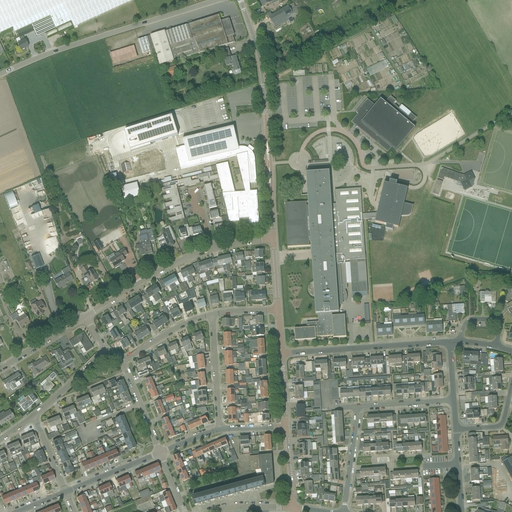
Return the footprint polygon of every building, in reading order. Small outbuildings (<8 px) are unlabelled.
[(36,37),(47,33),(55,29),(71,22),(74,28),(132,1),(131,0),(0,0),(0,33),(12,28),(14,33),(16,32),(19,38),(21,42),(17,44),(21,51),(28,47),(25,41),(23,37),(34,32),(36,37)] [(270,13),(268,14),(267,14),(275,28),(282,25),(281,23),(284,21),(285,23),(288,21),(288,19),(291,17),(292,19),(299,15),(293,4),(272,16),(270,13)] [(138,40),(142,55),(155,51),(160,66),(235,42),(233,36),(234,35),(233,30),(232,31),(230,22),(226,20),(221,21),(219,16),(192,24),(192,21),(187,23),(188,26),(165,33),(165,32),(150,36),(151,37),(138,40)] [(113,64),(137,58),(134,46),(109,52),(113,64)] [(229,58),(227,50),(222,51),(225,59),(224,59),(226,67),(233,65),(235,71),(233,72),(235,76),(241,74),(240,70),(241,70),(236,56),(229,58)] [(370,76),(388,67),(385,60),(366,69),(370,76)] [(166,69),(168,77),(169,80),(170,80),(179,77),(176,66),(166,69)] [(390,96),(388,99),(385,103),(381,99),(375,106),(367,99),(356,113),(358,114),(351,122),(355,125),(354,126),(356,128),(357,127),(388,153),(391,148),(395,152),(415,128),(411,125),(414,121),(416,118),(411,113),(408,117),(399,109),(393,104),(396,101),(390,96)] [(408,117),(411,113),(402,105),(399,109),(408,117)] [(138,148),(178,136),(172,117),(124,132),(130,151),(131,150),(132,152),(138,150),(138,148)] [(234,129),(233,127),(183,139),(185,146),(175,149),(181,170),(237,156),(244,184),(257,183),(255,159),(255,158),(255,157),(254,156),(254,155),(254,154),(253,154),(253,153),(252,152),(251,151),(251,150),(250,150),(249,149),(248,149),(247,148),(246,148),(245,148),(244,147),(243,147),(242,147),(241,147),(240,147),(239,147),(239,148),(234,129)] [(148,173),(163,170),(159,150),(149,152),(152,167),(147,168),(148,173)] [(141,159),(143,166),(151,164),(149,157),(141,159)] [(308,161),(309,172),(316,172),(316,167),(323,166),(323,163),(329,163),(329,160),(308,161)] [(226,209),(229,220),(233,220),(233,219),(235,219),(235,220),(249,219),(249,225),(259,224),(257,191),(250,191),(250,190),(246,190),(246,192),(235,192),(228,163),(216,166),(203,169),(204,173),(217,170),(218,175),(219,180),(223,194),(223,198),(226,207),(226,209)] [(461,183),(464,191),(472,187),(475,179),(471,172),(463,175),(441,168),(438,178),(443,180),(444,178),(461,183)] [(307,328),(294,329),(295,341),(297,341),(297,340),(300,340),(301,340),(304,340),(307,340),(310,339),(310,340),(311,340),(311,339),(314,339),(316,339),(316,337),(333,336),(333,338),(346,337),(346,335),(345,318),(345,315),(332,316),(332,313),(339,313),(339,312),(339,310),(338,309),(339,309),(339,308),(338,308),(338,305),(341,305),(343,305),(342,300),(346,302),(346,299),(347,296),(346,293),(344,290),(347,288),(345,261),(349,260),(351,283),(352,293),(368,292),(367,282),(366,264),(366,263),(366,262),(365,255),(364,248),(364,247),(364,239),(364,238),(363,230),(363,223),(363,222),(363,221),(362,220),(362,215),(362,214),(362,213),(362,208),(362,206),(361,205),(361,199),(361,198),(361,197),(360,190),(360,189),(361,189),(348,190),(347,190),(337,190),(335,191),(335,199),(336,204),(331,205),(331,204),(331,201),(331,198),(331,197),(331,194),(331,193),(330,191),(331,191),(330,190),(330,187),(330,186),(330,183),(330,180),(330,179),(329,176),(330,176),(329,175),(329,173),(329,172),(306,173),(306,174),(306,176),(306,177),(306,178),(307,181),(307,184),(307,185),(307,188),(307,189),(307,191),(307,192),(308,195),(308,196),(308,199),(308,201),(308,202),(308,203),(308,206),(307,206),(306,202),(286,204),(286,205),(289,246),(289,247),(289,248),(309,246),(309,242),(311,242),(311,246),(311,249),(311,250),(311,255),(312,260),(312,263),(312,264),(312,267),(312,268),(313,268),(313,270),(313,271),(313,274),(313,275),(313,278),(313,281),(313,282),(314,282),(314,285),(314,288),(314,289),(314,292),(314,293),(314,295),(314,296),(315,296),(315,299),(315,300),(315,303),(315,306),(315,307),(315,310),(315,311),(316,313),(316,314),(318,314),(318,318),(318,322),(307,323),(307,328)] [(198,178),(199,180),(203,179),(203,183),(216,180),(216,181),(219,180),(218,175),(211,177),(210,173),(198,176),(198,178)] [(110,176),(113,188),(119,186),(116,174),(110,176)] [(191,178),(179,181),(180,185),(184,184),(185,187),(200,184),(199,180),(192,181),(191,178)] [(432,194),(438,196),(443,182),(437,180),(432,194)] [(180,185),(179,181),(167,183),(168,187),(161,189),(162,193),(169,191),(177,189),(177,186),(180,185)] [(396,187),(397,183),(390,181),(389,185),(384,184),(379,205),(380,206),(378,213),(377,213),(362,214),(362,215),(362,220),(376,219),(375,223),(386,226),(385,230),(393,231),(394,227),(398,229),(401,217),(408,216),(409,216),(410,216),(410,215),(411,215),(411,214),(412,213),(413,205),(413,206),(404,203),(408,189),(396,187)] [(137,183),(121,187),(124,200),(140,196),(137,183)] [(211,184),(204,186),(206,194),(213,192),(211,184)] [(179,197),(177,189),(169,191),(170,195),(163,196),(164,201),(171,199),(179,197)] [(215,200),(213,192),(206,194),(208,202),(215,200)] [(9,209),(16,207),(12,197),(6,199),(9,209)] [(181,204),(179,197),(171,199),(172,202),(165,204),(166,208),(168,207),(173,206),(181,204)] [(217,208),(215,200),(208,202),(210,209),(217,208)] [(183,212),(181,204),(173,206),(174,210),(166,211),(167,215),(175,214),(183,212)] [(30,207),(33,214),(39,212),(36,205),(30,207)] [(214,220),(215,223),(222,221),(221,218),(220,218),(218,211),(209,213),(211,220),(214,220)] [(185,219),(183,212),(175,214),(176,217),(168,219),(169,223),(185,219)] [(225,232),(222,221),(215,223),(216,226),(214,226),(216,234),(225,232)] [(187,236),(190,236),(189,229),(189,228),(188,225),(184,226),(185,229),(178,231),(180,240),(188,238),(187,236)] [(158,242),(160,250),(168,247),(168,248),(172,247),(171,245),(173,245),(172,241),(176,240),(170,226),(166,228),(168,231),(163,233),(165,239),(158,242)] [(192,228),(189,228),(189,229),(190,236),(193,235),(194,236),(203,234),(200,227),(192,229),(192,228)] [(136,246),(137,250),(138,250),(140,257),(140,256),(148,254),(148,255),(153,254),(150,242),(155,241),(152,230),(147,231),(147,230),(140,232),(141,236),(139,236),(141,244),(136,246)] [(103,248),(98,240),(93,243),(98,251),(103,248)] [(110,262),(115,269),(119,266),(118,265),(125,261),(123,258),(128,255),(125,249),(114,256),(116,258),(110,262)] [(38,255),(37,250),(29,253),(36,270),(43,267),(39,255),(38,255)] [(256,259),(258,259),(263,259),(262,250),(255,251),(255,252),(245,252),(246,258),(252,257),(252,261),(256,261),(256,259)] [(245,267),(245,262),(244,260),(243,253),(236,254),(237,262),(241,261),(242,268),(245,267)] [(228,265),(228,264),(232,263),(231,259),(230,256),(224,257),(227,271),(229,270),(228,265)] [(218,261),(214,262),(217,270),(220,269),(223,269),(224,271),(226,271),(227,271),(224,257),(217,259),(218,261)] [(211,261),(205,263),(211,281),(209,277),(212,276),(211,271),(212,271),(212,270),(213,270),(213,269),(213,268),(211,261)] [(211,281),(205,263),(199,265),(199,267),(196,268),(199,274),(198,274),(199,276),(202,275),(205,274),(208,282),(209,282),(211,281)] [(91,284),(98,279),(92,270),(89,272),(85,267),(83,264),(79,267),(80,270),(83,276),(85,275),(91,284)] [(262,273),(264,272),(263,264),(256,264),(256,265),(254,265),(254,268),(252,268),(252,273),(257,273),(257,275),(262,275),(262,273)] [(192,267),(186,270),(192,283),(195,281),(193,278),(192,275),(195,274),(196,276),(198,274),(199,274),(196,268),(193,270),(192,267)] [(189,284),(192,283),(186,270),(180,273),(183,279),(187,278),(188,281),(189,284)] [(56,290),(59,289),(73,281),(73,280),(74,280),(71,272),(54,282),(52,283),(56,290)] [(168,279),(178,296),(179,295),(178,296),(175,291),(178,289),(176,286),(175,284),(178,282),(174,275),(168,279)] [(236,277),(232,277),(233,289),(235,289),(236,302),(236,303),(241,302),(241,301),(245,301),(244,289),(237,290),(236,284),(236,277)] [(264,278),(264,277),(254,278),(254,282),(257,282),(258,286),(257,286),(258,291),(262,290),(262,286),(265,286),(264,281),(264,278)] [(175,297),(176,297),(178,296),(168,279),(163,282),(166,288),(170,287),(171,289),(174,293),(167,297),(169,300),(175,297)] [(203,284),(204,286),(205,291),(208,291),(207,286),(219,283),(218,280),(214,281),(209,282),(208,282),(206,283),(203,284)] [(158,301),(161,300),(159,296),(157,294),(160,292),(156,286),(151,289),(158,301)] [(158,301),(151,289),(145,292),(147,295),(143,297),(148,304),(151,310),(154,308),(152,306),(153,306),(150,300),(149,298),(152,297),(154,299),(156,303),(158,301)] [(189,290),(186,292),(185,292),(188,297),(181,300),(179,295),(178,296),(176,297),(179,305),(182,303),(186,313),(193,310),(191,304),(190,304),(189,301),(192,299),(189,290)] [(213,294),(209,294),(210,298),(211,305),(219,304),(217,297),(216,293),(217,293),(216,290),(212,291),(213,294)] [(223,296),(224,303),(232,302),(231,296),(231,295),(233,295),(233,291),(223,292),(223,296)] [(249,297),(251,297),(251,301),(266,300),(265,292),(257,293),(257,291),(248,291),(249,297)] [(480,303),(485,303),(496,303),(496,292),(480,292),(480,303)] [(141,312),(142,315),(143,316),(144,315),(145,313),(140,305),(143,303),(144,306),(148,304),(143,297),(140,299),(139,297),(133,300),(141,313),(141,312)] [(197,302),(199,308),(206,306),(204,300),(203,297),(200,297),(201,301),(197,302)] [(128,303),(131,308),(127,310),(132,318),(133,317),(135,316),(132,311),(132,309),(134,308),(138,314),(141,313),(133,300),(128,303)] [(170,312),(173,319),(181,315),(176,306),(174,305),(172,306),(170,307),(171,306),(171,305),(169,300),(166,301),(163,303),(165,307),(168,313),(170,312)] [(31,306),(38,317),(43,314),(42,311),(45,309),(41,301),(37,304),(37,303),(31,306)] [(448,311),(448,317),(448,322),(456,321),(456,314),(465,313),(464,304),(452,305),(448,305),(448,311)] [(122,307),(115,311),(122,322),(123,324),(125,327),(127,325),(131,322),(128,320),(126,320),(123,315),(126,313),(122,307)] [(122,322),(115,311),(113,312),(117,319),(116,320),(115,320),(114,321),(113,320),(111,321),(108,315),(102,319),(104,322),(104,323),(106,326),(112,323),(114,326),(122,322)] [(168,322),(166,318),(162,313),(160,314),(158,311),(155,313),(162,326),(168,322)] [(26,324),(29,323),(23,312),(18,315),(16,313),(10,317),(13,322),(16,321),(20,328),(23,326),(24,326),(26,325),(26,324)] [(149,323),(149,324),(153,331),(157,329),(162,326),(155,313),(152,315),(154,318),(153,319),(154,321),(152,323),(154,325),(153,325),(151,325),(149,323)] [(409,326),(408,314),(408,317),(401,317),(401,315),(400,315),(401,326),(404,326),(409,325),(409,326)] [(415,326),(417,325),(416,316),(416,314),(408,314),(409,326),(409,325),(415,325),(415,326)] [(146,319),(145,317),(144,315),(143,316),(134,321),(136,325),(144,338),(150,334),(146,327),(145,326),(149,324),(145,319),(146,319)] [(399,327),(401,326),(400,315),(393,315),(393,327),(394,327),(394,326),(399,326),(399,327)] [(424,315),(416,316),(417,325),(419,325),(424,324),(424,325),(425,325),(424,315)] [(263,324),(262,317),(256,317),(252,318),(252,321),(250,321),(250,326),(257,326),(256,325),(263,324)] [(426,323),(427,333),(427,332),(432,332),(435,332),(434,319),(434,320),(427,320),(427,323),(426,323)] [(442,332),(443,332),(442,327),(442,319),(434,319),(435,332),(437,332),(437,331),(442,331),(442,332)] [(233,327),(233,323),(233,320),(229,320),(223,320),(223,328),(230,327),(233,327)] [(139,341),(144,338),(136,325),(133,327),(135,330),(136,330),(137,332),(134,334),(139,341)] [(257,326),(250,326),(249,326),(249,329),(252,329),(252,333),(252,337),(264,336),(263,328),(257,329),(257,326)] [(384,326),(380,326),(376,327),(377,336),(377,335),(382,335),(382,336),(385,336),(384,326)] [(384,326),(385,336),(387,335),(392,334),(392,335),(393,335),(392,326),(384,326)] [(122,333),(122,334),(119,330),(117,331),(116,330),(114,331),(110,333),(110,334),(112,337),(115,340),(120,337),(121,339),(124,337),(123,336),(124,336),(122,333)] [(77,337),(72,340),(75,346),(78,344),(79,346),(81,345),(83,348),(83,349),(86,353),(86,352),(92,348),(93,348),(90,344),(83,333),(76,337),(77,337)] [(204,343),(203,339),(204,339),(201,333),(194,336),(196,342),(201,340),(201,343),(199,344),(200,350),(199,350),(195,350),(196,354),(206,353),(205,349),(204,343)] [(237,336),(237,333),(235,333),(223,334),(224,341),(231,341),(231,340),(231,336),(235,336),(237,336)] [(128,342),(132,339),(129,334),(125,337),(126,339),(120,342),(123,346),(122,347),(124,350),(125,350),(131,346),(128,342)] [(193,349),(188,338),(181,341),(183,347),(181,348),(183,354),(185,359),(188,357),(186,352),(193,349)] [(258,348),(264,348),(264,340),(258,340),(252,341),(253,348),(258,348)] [(180,355),(183,354),(181,348),(179,349),(176,343),(168,346),(171,352),(175,350),(176,353),(179,352),(180,355)] [(55,350),(59,358),(58,359),(60,363),(58,365),(61,370),(72,363),(71,361),(73,360),(69,352),(68,352),(69,352),(64,355),(59,347),(55,350)] [(167,354),(164,348),(157,351),(154,352),(158,363),(160,362),(159,358),(160,357),(164,356),(165,360),(166,359),(169,365),(172,363),(170,358),(169,354),(167,354)] [(265,355),(264,348),(258,348),(259,352),(253,353),(253,356),(265,355)] [(470,361),(471,353),(468,353),(467,353),(466,353),(463,352),(463,361),(470,361)] [(433,358),(433,363),(441,363),(441,357),(439,357),(439,353),(431,354),(432,358),(433,358)] [(479,375),(480,367),(480,365),(477,365),(477,362),(478,362),(478,354),(476,353),(476,354),(475,354),(475,353),(474,353),(473,353),(474,353),(473,353),(471,353),(470,361),(470,365),(477,365),(476,375),(479,375)] [(410,363),(414,363),(414,355),(407,356),(404,356),(405,374),(408,373),(408,367),(411,367),(410,363)] [(390,375),(389,367),(396,367),(396,364),(395,356),(388,357),(389,362),(386,362),(387,375),(390,375)] [(402,366),(402,367),(403,374),(405,374),(404,356),(401,357),(401,356),(395,356),(396,364),(396,367),(402,366)] [(49,364),(45,357),(42,359),(43,361),(36,365),(34,363),(28,366),(34,377),(42,372),(40,369),(49,364)] [(377,358),(377,365),(382,365),(382,368),(383,375),(387,375),(386,362),(383,362),(383,357),(377,358)] [(146,367),(150,366),(152,365),(149,358),(144,360),(143,360),(146,367)] [(368,369),(373,368),(377,368),(377,365),(377,358),(370,358),(370,359),(367,359),(368,369)] [(352,371),(350,371),(350,377),(353,377),(352,370),(359,369),(358,359),(351,359),(352,364),(352,371)] [(365,369),(368,369),(367,359),(364,360),(364,359),(358,359),(359,369),(365,369)] [(148,371),(146,367),(143,360),(138,363),(138,362),(138,363),(139,366),(140,370),(143,369),(144,372),(142,373),(143,376),(149,374),(148,371)] [(255,369),(266,368),(265,360),(255,361),(255,365),(259,365),(259,369),(255,369)] [(312,372),(313,379),(313,382),(316,381),(315,375),(316,375),(315,370),(321,369),(321,373),(322,373),(322,369),(321,361),(314,362),(312,362),(312,372)] [(327,362),(327,361),(321,361),(322,369),(322,373),(327,373),(327,374),(328,374),(328,380),(331,380),(331,374),(330,361),(330,362),(327,362)] [(195,370),(205,369),(204,362),(198,363),(194,364),(195,368),(195,370)] [(296,367),(296,373),(306,372),(312,372),(312,362),(307,362),(307,366),(296,367)] [(494,372),(503,372),(502,366),(503,366),(503,365),(494,366),(491,366),(491,373),(483,373),(484,376),(495,375),(494,372)] [(255,369),(256,373),(256,377),(266,376),(266,368),(255,369)] [(57,376),(58,375),(54,371),(53,372),(46,379),(40,384),(43,387),(41,388),(41,389),(43,391),(44,391),(45,390),(48,393),(54,386),(51,382),(57,376)] [(198,378),(199,381),(205,380),(204,373),(198,374),(198,375),(196,375),(195,372),(191,373),(187,374),(188,378),(193,377),(193,379),(198,378)] [(307,379),(306,372),(296,373),(296,379),(297,379),(298,383),(303,382),(307,382),(313,382),(313,379),(307,379)] [(22,380),(18,373),(2,382),(6,389),(10,387),(12,391),(16,388),(14,384),(22,380)] [(464,385),(476,384),(476,381),(473,381),(472,378),(475,378),(476,378),(476,375),(469,375),(469,379),(464,379),(464,385)] [(489,379),(489,385),(501,384),(500,378),(498,378),(497,375),(495,375),(484,376),(482,376),(482,377),(482,379),(486,379),(489,379)] [(147,387),(154,384),(152,380),(156,379),(155,377),(145,381),(147,387)] [(111,389),(116,387),(117,389),(125,386),(122,381),(115,384),(113,379),(107,381),(108,383),(109,382),(111,389)] [(188,389),(189,391),(197,390),(198,390),(198,388),(206,386),(205,380),(199,381),(195,381),(194,382),(195,385),(191,386),(191,389),(188,389)] [(261,390),(261,391),(267,390),(267,382),(260,382),(260,380),(253,380),(254,383),(257,383),(257,386),(256,386),(257,391),(261,390)] [(403,395),(402,384),(402,382),(402,384),(393,385),(394,392),(396,392),(396,395),(403,395)] [(424,392),(424,384),(421,384),(420,383),(420,382),(419,382),(416,382),(415,383),(414,384),(415,386),(415,394),(421,393),(421,392),(424,392)] [(156,390),(160,389),(163,387),(163,385),(159,386),(155,388),(154,384),(147,387),(150,393),(156,390)] [(490,391),(479,392),(479,395),(484,394),(490,394),(490,391),(501,390),(501,384),(489,385),(490,391)] [(100,399),(108,396),(107,392),(105,393),(102,386),(96,388),(100,399)] [(112,395),(112,397),(113,397),(116,396),(119,395),(127,391),(125,386),(117,389),(119,392),(112,395)] [(163,387),(160,389),(156,390),(150,393),(153,399),(159,397),(162,395),(161,391),(165,390),(163,387)] [(338,389),(339,392),(339,395),(339,397),(339,399),(341,399),(347,398),(347,387),(340,388),(338,388),(338,389)] [(91,398),(94,405),(99,403),(97,400),(100,399),(96,388),(90,391),(90,390),(90,391),(93,397),(91,398)] [(189,391),(185,392),(186,396),(191,395),(194,395),(194,399),(206,397),(205,391),(198,392),(197,390),(189,391)] [(268,398),(267,390),(261,391),(261,395),(258,395),(258,398),(268,398)] [(127,391),(119,395),(122,400),(129,397),(127,391)] [(33,403),(37,401),(31,393),(28,396),(24,398),(23,396),(18,399),(20,402),(18,403),(24,411),(28,408),(34,404),(33,403)] [(485,403),(488,403),(497,403),(496,397),(490,397),(490,394),(484,394),(484,397),(485,397),(485,403)] [(81,399),(86,409),(92,407),(87,396),(82,399),(82,398),(81,399)] [(227,397),(228,403),(236,403),(237,405),(241,405),(247,405),(247,402),(247,401),(241,401),(239,401),(239,396),(227,397)] [(131,402),(129,397),(122,400),(123,403),(119,404),(120,407),(131,402)] [(76,401),(79,408),(80,411),(78,412),(82,423),(85,422),(81,412),(80,413),(80,411),(86,409),(81,399),(76,401)] [(164,399),(154,403),(157,410),(167,406),(165,403),(164,399)] [(258,404),(258,407),(258,411),(258,412),(262,412),(262,411),(269,410),(268,403),(262,403),(262,404),(258,404)] [(484,410),(484,416),(487,416),(487,415),(493,414),(493,409),(497,409),(497,403),(488,403),(489,410),(484,410)] [(67,409),(71,419),(70,416),(73,415),(75,419),(77,418),(79,424),(82,423),(78,412),(76,413),(73,406),(73,407),(67,409)] [(167,406),(157,410),(160,416),(169,412),(167,406)] [(481,417),(484,416),(484,410),(479,410),(478,406),(472,407),(473,420),(473,419),(479,419),(479,416),(481,416),(481,417)] [(202,414),(198,416),(202,425),(208,423),(205,413),(208,412),(206,407),(202,408),(200,408),(202,414)] [(66,421),(71,419),(67,409),(61,411),(64,418),(66,421)] [(0,413),(0,424),(1,426),(7,422),(9,421),(14,418),(9,410),(4,413),(3,412),(0,413)] [(96,411),(99,417),(101,416),(102,418),(107,416),(106,413),(102,414),(102,415),(101,415),(99,410),(96,411)] [(96,420),(95,418),(99,417),(96,411),(93,412),(95,417),(90,419),(91,422),(96,420)] [(436,417),(437,424),(446,424),(445,416),(444,416),(443,413),(438,413),(438,417),(436,417)] [(190,414),(188,415),(190,423),(187,424),(190,430),(196,428),(194,422),(192,418),(191,414),(190,414)] [(393,422),(396,422),(395,415),(392,415),(392,414),(386,415),(386,423),(393,422)] [(235,422),(235,424),(238,423),(238,420),(240,420),(239,415),(236,415),(228,416),(229,422),(235,422)] [(253,416),(253,423),(259,423),(263,422),(263,423),(269,422),(269,415),(258,415),(259,419),(258,419),(257,415),(253,416)] [(112,421),(113,423),(114,426),(118,424),(125,421),(123,416),(112,421)] [(196,428),(202,425),(198,416),(200,419),(194,422),(196,428)] [(407,427),(407,424),(407,416),(400,417),(397,417),(398,427),(400,427),(402,427),(402,428),(407,427)] [(52,419),(55,426),(61,424),(58,417),(53,419),(52,419)] [(164,427),(170,424),(169,421),(167,418),(161,420),(164,427)] [(55,426),(52,419),(47,422),(47,421),(47,422),(49,429),(55,426)] [(170,424),(164,427),(166,433),(173,430),(171,427),(175,426),(175,425),(184,422),(183,419),(181,420),(177,421),(174,423),(170,424)] [(120,430),(127,427),(125,421),(118,424),(119,427),(114,429),(111,431),(111,430),(106,432),(107,435),(116,431),(120,430)] [(310,431),(309,424),(309,421),(299,422),(299,425),(298,425),(298,432),(310,431)] [(122,435),(129,432),(127,427),(120,430),(122,435)] [(169,439),(179,435),(177,433),(174,434),(173,430),(166,433),(169,439)] [(77,434),(75,431),(65,435),(66,439),(77,434)] [(122,435),(123,438),(124,440),(131,437),(129,432),(122,435)] [(29,443),(35,440),(35,442),(38,440),(35,434),(33,435),(32,433),(32,434),(26,436),(29,443)] [(485,437),(482,438),(482,441),(476,441),(476,438),(475,433),(468,434),(469,439),(468,439),(469,445),(476,444),(482,444),(486,444),(485,437)] [(29,443),(26,436),(21,438),(20,438),(23,445),(24,447),(25,447),(25,449),(31,446),(29,443)] [(261,444),(265,443),(271,443),(270,436),(264,436),(260,436),(261,444)] [(498,437),(493,437),(493,445),(501,445),(502,451),(508,450),(508,444),(508,436),(500,436),(500,437),(498,437)] [(126,446),(134,443),(131,437),(124,440),(126,446)] [(251,444),(252,444),(251,440),(249,440),(249,437),(240,437),(241,445),(244,445),(245,450),(243,450),(244,454),(246,453),(246,455),(252,455),(251,444)] [(55,448),(62,445),(61,441),(64,440),(63,438),(53,442),(55,448)] [(225,439),(219,441),(222,447),(225,446),(227,449),(229,448),(225,439)] [(310,440),(299,441),(299,444),(299,451),(307,450),(313,450),(312,443),(311,443),(310,440)] [(396,453),(403,452),(402,445),(402,442),(397,442),(397,440),(393,441),(393,452),(396,452),(396,453)] [(218,449),(222,447),(219,441),(213,444),(221,461),(223,461),(218,449)] [(16,455),(21,453),(21,452),(21,449),(18,442),(17,442),(17,443),(12,445),(16,455)] [(364,453),(370,452),(369,445),(369,442),(360,442),(359,451),(363,452),(364,453)] [(72,447),(71,445),(67,446),(66,443),(62,445),(55,448),(57,453),(72,447)] [(124,450),(125,453),(136,448),(134,443),(126,446),(128,449),(124,450)] [(261,451),(271,451),(271,443),(265,443),(265,447),(261,448),(261,451)] [(213,444),(207,446),(210,452),(212,451),(214,455),(215,454),(216,458),(219,457),(220,462),(221,461),(213,444)] [(10,457),(16,455),(12,445),(6,447),(10,457)] [(36,456),(37,460),(44,457),(41,451),(42,451),(39,446),(32,449),(34,454),(33,454),(34,457),(36,456)] [(201,449),(203,455),(206,454),(210,452),(207,446),(201,449)] [(72,447),(57,453),(60,459),(67,456),(70,454),(69,451),(73,450),(72,447)] [(113,460),(110,453),(106,454),(105,451),(105,450),(104,447),(101,448),(107,462),(113,460)] [(112,447),(112,448),(114,451),(110,453),(113,460),(119,458),(114,447),(112,447)] [(101,456),(98,457),(101,465),(107,462),(101,448),(99,449),(100,452),(99,453),(101,456)] [(197,458),(203,455),(201,449),(195,451),(197,458)] [(96,467),(101,465),(98,457),(96,458),(94,455),(93,455),(92,452),(90,453),(91,456),(93,460),(96,467)] [(173,457),(175,464),(182,461),(180,457),(183,456),(182,453),(173,457)] [(263,478),(265,486),(273,484),(272,455),(250,456),(251,471),(261,470),(263,478)] [(62,464),(69,461),(68,459),(67,456),(60,459),(62,464)] [(39,465),(46,463),(44,457),(37,460),(39,465)] [(69,461),(62,464),(64,470),(71,467),(70,464),(74,463),(74,462),(77,461),(76,458),(72,460),(69,461)] [(84,472),(90,470),(87,462),(84,463),(82,460),(80,461),(84,472)] [(96,467),(93,460),(87,462),(90,470),(96,467)] [(175,464),(178,470),(184,467),(182,461),(175,464)] [(162,475),(157,464),(151,466),(155,474),(158,472),(160,476),(162,475)] [(190,472),(189,468),(192,467),(191,464),(188,466),(184,467),(178,470),(180,476),(186,473),(190,472)] [(153,478),(151,475),(155,474),(151,466),(146,469),(152,483),(154,482),(153,478)] [(73,470),(71,467),(64,470),(66,475),(79,470),(79,468),(73,470)] [(46,475),(49,483),(55,480),(51,469),(48,470),(50,473),(46,475)] [(140,471),(145,482),(148,480),(150,484),(152,483),(146,469),(140,471)] [(357,478),(367,477),(366,469),(360,470),(360,472),(357,472),(357,478)] [(309,473),(308,470),(301,470),(301,476),(302,476),(302,479),(313,479),(313,475),(312,475),(312,473),(309,473)] [(141,484),(141,483),(145,482),(140,471),(134,473),(139,484),(141,484)] [(390,473),(390,481),(400,480),(399,472),(393,473),(390,473)] [(41,473),(39,474),(36,475),(37,477),(39,483),(42,482),(43,485),(49,483),(46,475),(42,476),(41,473)] [(188,477),(186,473),(180,476),(183,482),(192,478),(191,475),(188,477)] [(331,483),(337,484),(338,481),(339,481),(338,474),(327,475),(328,480),(328,483),(331,483)] [(128,476),(122,478),(125,486),(129,485),(130,488),(132,487),(128,476)] [(30,486),(33,493),(39,491),(36,484),(39,483),(37,477),(31,479),(33,484),(30,486)] [(127,490),(125,486),(122,478),(116,481),(119,489),(117,490),(118,493),(127,490)] [(265,487),(265,486),(263,478),(245,483),(247,492),(255,489),(255,490),(257,489),(265,487)] [(415,486),(412,486),(413,488),(422,488),(421,480),(418,480),(418,485),(415,486)] [(9,483),(11,489),(13,493),(16,500),(22,498),(19,490),(15,492),(14,488),(12,485),(11,482),(9,483)] [(322,501),(329,502),(330,494),(323,493),(324,489),(325,483),(322,482),(321,488),(320,495),(319,500),(322,500),(322,501)] [(245,483),(227,487),(230,496),(238,494),(238,495),(240,494),(247,492),(245,483)] [(337,484),(331,483),(329,502),(335,502),(337,487),(337,484)] [(104,486),(103,486),(106,494),(108,497),(114,495),(109,484),(106,485),(105,484),(103,485),(104,486)] [(33,493),(30,486),(24,488),(27,495),(33,493)] [(106,494),(103,486),(97,489),(102,500),(104,499),(108,497),(106,494)] [(210,492),(212,501),(220,499),(222,499),(222,498),(230,496),(227,487),(210,492)] [(19,490),(22,498),(27,495),(24,488),(19,490)] [(313,489),(313,488),(305,489),(305,495),(313,495),(317,494),(316,499),(319,500),(320,495),(321,488),(319,488),(313,489)] [(141,499),(144,498),(147,497),(150,495),(148,489),(139,493),(141,499)] [(78,501),(79,504),(86,501),(85,498),(90,495),(88,491),(79,495),(80,497),(77,498),(78,501)] [(161,503),(161,502),(171,498),(168,492),(162,495),(163,498),(160,500),(161,503)] [(205,503),(212,501),(210,492),(192,497),(195,506),(202,504),(205,503)] [(0,493),(0,494),(4,505),(10,503),(7,495),(4,496),(2,493),(0,493)] [(10,503),(16,500),(13,493),(7,495),(10,503)] [(173,505),(171,498),(161,502),(164,508),(173,505)] [(86,501),(79,504),(81,510),(89,507),(86,501)]
